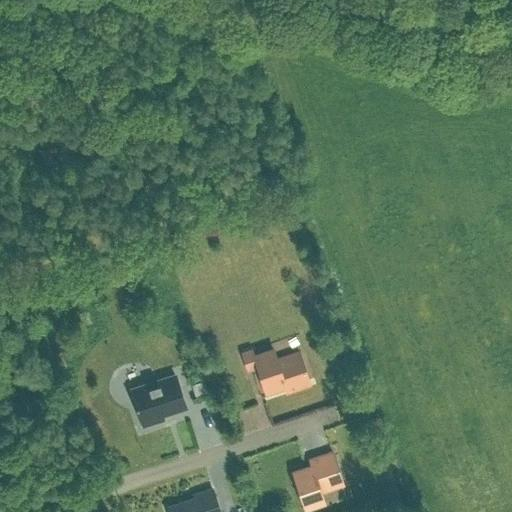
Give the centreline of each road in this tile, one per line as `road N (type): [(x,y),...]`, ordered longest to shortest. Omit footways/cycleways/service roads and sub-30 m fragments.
road 1 (residential): [(89,511),(102,487),(332,413)]
road 2 (track): [(511,21),(453,32),(336,0)]
